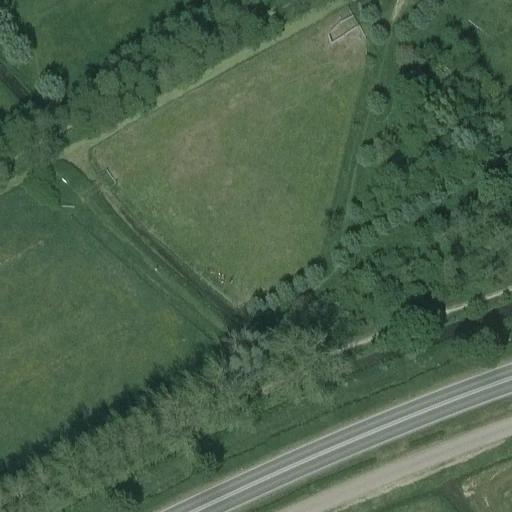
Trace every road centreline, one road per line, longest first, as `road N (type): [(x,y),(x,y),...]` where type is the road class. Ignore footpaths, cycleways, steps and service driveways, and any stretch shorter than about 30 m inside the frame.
road 1 (trunk): [(511,380),(193,511)]
road 2 (unclassified): [(511,429),(304,511)]
